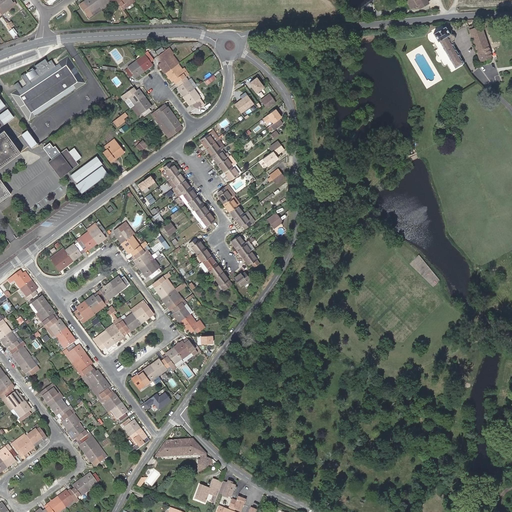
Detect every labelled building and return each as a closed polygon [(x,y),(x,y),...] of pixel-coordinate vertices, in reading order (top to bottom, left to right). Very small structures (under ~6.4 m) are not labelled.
[(0,0),(0,12),(2,15),(15,5),(11,0),(0,0)] [(99,6),(95,0),(85,0),(80,4),(88,16),(92,14),(90,12),(99,6)] [(95,0),(99,6),(100,6),(101,8),(102,9),(114,0),(95,0)] [(116,0),(123,9),(135,1),(134,0),(116,0)] [(406,0),(411,8),(417,5),(419,8),(428,3),(426,0),(406,0)] [(99,6),(90,12),(92,14),(101,8),(100,6),(99,6)] [(433,33),(438,41),(439,40),(455,67),(463,63),(451,42),(454,40),(455,37),(453,34),(451,33),(450,34),(445,26),(433,33)] [(469,30),(480,61),(492,57),(481,26),(469,30)] [(166,72),(176,65),(170,56),(173,53),(169,47),(158,55),(159,57),(160,58),(159,59),(160,61),(161,62),(159,64),(166,72)] [(148,51),(136,60),(144,70),(152,64),(151,62),(153,60),(154,59),(153,58),(148,51)] [(29,73),(27,75),(31,81),(27,84),(18,90),(17,89),(11,93),(29,121),(35,117),(35,116),(76,88),(76,89),(86,83),(67,55),(58,62),(59,63),(55,65),(51,59),(47,62),(45,58),(35,65),(37,68),(34,70),(32,67),(29,69),(29,71),(28,72),(29,73)] [(135,77),(144,70),(136,60),(127,67),(128,67),(125,70),(130,77),(133,75),(135,77)] [(178,63),(176,65),(183,74),(187,71),(184,68),(182,69),(178,63)] [(176,65),(166,72),(172,82),(174,81),(175,80),(177,83),(177,82),(184,77),(188,74),(187,71),(183,74),(176,65)] [(31,81),(27,75),(22,78),(27,84),(31,81)] [(207,84),(216,78),(214,75),(205,81),(207,84)] [(184,77),(177,82),(179,86),(177,87),(183,96),(194,88),(188,80),(187,80),(184,77)] [(257,93),(264,87),(257,78),(252,82),(253,83),(251,85),(257,93)] [(134,105),(145,97),(138,88),(136,90),(133,87),(121,96),(124,100),(125,99),(128,96),(129,97),(134,105)] [(194,88),(183,96),(190,105),(192,103),(194,106),(201,101),(199,98),(200,97),(194,88)] [(263,102),(265,104),(273,99),(269,94),(262,100),(263,102)] [(241,101),(240,100),(235,104),(241,113),(254,104),(247,95),(242,99),(243,99),(241,101)] [(151,106),(145,97),(134,105),(141,114),(142,113),(144,116),(151,111),(149,108),(151,106)] [(273,99),(265,104),(268,108),(275,102),(273,99)] [(141,114),(134,105),(132,107),(138,116),(141,114)] [(168,107),(167,107),(165,108),(163,105),(151,114),(160,125),(174,115),(168,107)] [(9,108),(0,114),(0,117),(5,125),(15,117),(9,108)] [(178,126),(179,125),(181,124),(174,115),(160,125),(169,137),(180,129),(178,126)] [(271,125),(279,119),(276,115),(269,121),(271,125)] [(279,119),(271,125),(275,129),(282,124),(279,119)] [(32,147),(39,142),(29,129),(23,133),(32,147)] [(0,179),(0,167),(20,153),(4,130),(0,133),(0,201),(11,194),(0,179)] [(204,143),(203,144),(206,148),(218,139),(212,130),(201,139),(204,143)] [(213,156),(222,149),(225,147),(218,139),(206,148),(209,152),(210,152),(213,156)] [(105,147),(107,149),(109,148),(116,142),(114,140),(105,147)] [(143,140),(136,145),(140,150),(147,145),(143,140)] [(109,148),(116,157),(123,151),(116,142),(109,148)] [(270,147),(273,151),(280,145),(277,142),(270,147)] [(280,145),(273,151),(276,155),(283,150),(280,145)] [(66,149),(62,152),(68,160),(70,158),(69,157),(71,155),(74,159),(72,161),(71,160),(69,161),(73,168),(78,165),(76,161),(82,157),(75,147),(69,152),(66,149)] [(116,157),(109,148),(107,149),(103,152),(110,160),(113,158),(114,159),(116,157)] [(215,160),(215,161),(218,165),(230,156),(227,152),(225,154),(222,149),(213,156),(216,160),(215,160)] [(62,152),(49,162),(61,177),(73,168),(69,161),(71,160),(72,161),(74,159),(71,155),(69,157),(70,158),(68,160),(62,152)] [(230,155),(230,156),(218,165),(221,169),(222,168),(225,172),(235,164),(236,163),(230,155)] [(86,162),(69,175),(75,182),(92,170),(86,162)] [(172,165),(169,162),(163,167),(171,178),(179,172),(173,164),(172,165)] [(235,164),(225,172),(228,176),(227,177),(230,181),(241,172),(235,164)] [(108,174),(103,167),(77,186),(82,193),(108,174)] [(167,180),(168,180),(171,178),(163,167),(160,170),(167,180)] [(270,175),(273,179),(281,173),(278,169),(270,175)] [(171,178),(177,186),(181,182),(185,179),(182,175),(182,176),(179,172),(171,178)] [(281,173),(273,179),(276,183),(284,178),(281,173)] [(143,190),(157,181),(153,174),(138,184),(143,190)] [(174,188),(177,186),(171,178),(168,180),(174,188)] [(189,184),(185,179),(181,182),(177,186),(183,194),(191,188),(190,187),(188,184),(189,184)] [(219,196),(224,203),(234,196),(235,195),(228,184),(218,192),(220,195),(219,196)] [(179,197),(180,196),(183,194),(177,186),(174,188),(173,189),(179,197)] [(189,202),(197,196),(194,192),(191,188),(183,194),(189,202)] [(142,199),(147,206),(156,200),(152,193),(142,199)] [(187,203),(189,202),(183,194),(180,196),(186,204),(187,203)] [(203,204),(200,200),(197,196),(189,202),(187,203),(186,204),(191,213),(192,212),(195,210),(203,204)] [(234,196),(224,203),(227,207),(230,212),(238,205),(240,204),(234,196)] [(206,208),(203,204),(195,210),(201,218),(210,212),(207,208),(206,208)] [(238,205),(230,212),(233,216),(233,215),(236,219),(244,214),(238,205)] [(198,220),(201,218),(195,210),(192,212),(198,220)] [(210,212),(201,218),(207,226),(215,220),(212,216),(210,212)] [(159,215),(158,213),(153,217),(156,221),(158,225),(159,224),(164,221),(159,215)] [(268,219),(271,224),(279,217),(276,213),(268,219)] [(244,214),(236,219),(242,226),(243,226),(245,229),(252,224),(244,214)] [(279,217),(271,224),(274,228),(282,222),(279,217)] [(95,241),(96,243),(105,236),(103,234),(106,232),(106,231),(99,221),(87,230),(88,231),(89,233),(95,241)] [(125,226),(127,225),(125,222),(115,229),(117,232),(115,234),(121,243),(132,235),(125,226)] [(134,234),(127,225),(125,226),(132,235),(134,234)] [(173,226),(167,230),(170,234),(176,230),(173,226)] [(76,240),(78,242),(89,233),(88,231),(76,240)] [(95,241),(89,233),(78,242),(83,249),(86,247),(88,249),(96,243),(95,241)] [(132,235),(121,243),(129,253),(131,252),(134,255),(141,249),(139,246),(140,246),(132,235)] [(239,235),(230,241),(233,245),(234,245),(237,249),(245,243),(239,235)] [(198,241),(195,238),(189,243),(196,254),(205,248),(199,240),(198,241)] [(239,254),(242,258),(251,251),(254,249),(248,240),(245,243),(237,249),(240,253),(239,254)] [(83,249),(78,242),(75,244),(74,243),(65,250),(73,260),(82,254),(80,251),(83,249)] [(146,253),(148,251),(145,247),(141,249),(134,255),(136,258),(134,260),(140,268),(151,260),(146,253)] [(65,250),(64,248),(50,258),(52,260),(65,250)] [(208,252),(205,248),(196,254),(202,262),(211,255),(209,252),(208,252)] [(62,268),(73,260),(65,250),(52,260),(58,268),(61,266),(62,268)] [(151,260),(154,258),(148,251),(146,253),(151,260)] [(251,251),(242,258),(245,261),(249,266),(251,264),(257,260),(257,259),(251,251)] [(208,270),(217,264),(214,260),(214,259),(211,255),(202,262),(200,264),(205,272),(208,270)] [(154,258),(151,260),(158,269),(159,269),(160,267),(154,258)] [(151,260),(140,268),(147,278),(149,276),(151,278),(161,271),(159,269),(158,269),(151,260)] [(214,278),(223,272),(221,268),(220,268),(217,264),(208,270),(214,278)] [(22,273),(20,271),(12,277),(14,280),(21,288),(31,281),(24,272),(22,273)] [(165,280),(167,278),(171,276),(168,272),(154,282),(157,286),(154,288),(162,298),(175,289),(172,285),(170,287),(165,280)] [(224,290),(232,285),(230,281),(226,276),(226,275),(223,272),(214,278),(220,286),(221,285),(224,290)] [(249,279),(245,273),(244,273),(242,274),(241,273),(233,279),(239,287),(249,279)] [(129,283),(124,276),(121,278),(118,275),(110,282),(118,292),(126,286),(126,285),(129,283)] [(37,289),(31,281),(21,288),(27,297),(28,297),(30,300),(37,294),(35,291),(37,289)] [(118,292),(110,282),(99,290),(101,292),(98,294),(104,302),(118,292)] [(186,285),(184,282),(175,289),(177,291),(177,292),(186,285)] [(175,293),(177,291),(175,289),(162,298),(168,307),(171,305),(173,308),(183,300),(182,298),(179,299),(175,293)] [(39,297),(37,294),(30,300),(32,303),(38,312),(48,304),(41,296),(39,297)] [(92,312),(101,305),(104,302),(98,294),(95,297),(93,294),(84,301),(92,312)] [(133,312),(145,303),(143,300),(131,310),(133,312)] [(183,300),(173,308),(175,311),(173,313),(179,322),(190,314),(184,305),(186,304),(183,300)] [(92,312),(84,301),(76,307),(78,310),(74,312),(82,323),(94,314),(92,312)] [(36,313),(38,312),(32,303),(29,305),(36,313)] [(140,323),(149,316),(147,314),(151,311),(145,303),(133,312),(140,323)] [(45,325),(55,318),(52,315),(55,313),(48,304),(38,312),(36,313),(45,325)] [(103,307),(101,305),(92,312),(94,314),(103,307)] [(140,323),(133,312),(122,320),(120,317),(117,319),(125,330),(128,328),(130,331),(140,323)] [(190,314),(179,322),(186,330),(188,328),(191,332),(195,328),(202,324),(200,320),(196,322),(190,314)] [(0,338),(1,339),(11,332),(5,323),(7,321),(5,318),(4,318),(0,321),(0,338)] [(55,336),(66,328),(59,319),(57,321),(55,318),(45,325),(53,337),(55,336)] [(125,330),(117,319),(115,320),(113,322),(114,323),(115,325),(107,331),(115,342),(124,336),(122,333),(125,330)] [(202,324),(195,328),(198,332),(205,327),(202,323),(202,324)] [(11,332),(1,339),(8,349),(10,347),(12,349),(22,343),(22,342),(15,332),(19,330),(17,328),(11,332)] [(72,337),(66,328),(55,336),(62,345),(62,344),(64,347),(72,341),(70,338),(72,337)] [(107,331),(106,330),(97,336),(98,338),(107,331)] [(98,338),(97,336),(94,339),(101,348),(104,346),(106,348),(115,342),(107,331),(98,338)] [(202,335),(202,344),(216,343),(215,334),(202,335)] [(62,344),(62,345),(65,349),(73,343),(75,341),(72,337),(70,338),(72,341),(64,347),(62,344)] [(185,343),(183,341),(174,347),(182,358),(184,361),(197,351),(189,340),(185,343)] [(22,343),(12,349),(15,353),(12,355),(19,365),(30,357),(23,347),(24,345),(22,343)] [(76,346),(74,344),(64,351),(72,363),(75,361),(85,354),(78,345),(76,346)] [(182,358),(174,347),(165,354),(167,356),(164,359),(169,366),(171,369),(173,370),(176,368),(173,364),(182,358)] [(93,364),(85,354),(75,361),(85,375),(92,369),(90,366),(93,364)] [(30,357),(19,365),(26,374),(29,372),(31,375),(39,369),(30,357)] [(166,368),(169,366),(164,359),(161,361),(159,358),(150,365),(158,376),(167,369),(166,368)] [(83,376),(85,375),(75,361),(72,363),(83,376)] [(150,365),(132,379),(137,386),(143,381),(144,383),(146,385),(153,380),(156,384),(161,380),(158,376),(150,365)] [(91,388),(103,379),(97,370),(94,372),(92,369),(85,375),(83,376),(82,377),(91,388)] [(10,386),(12,384),(5,376),(0,379),(0,389),(2,392),(0,392),(0,395),(1,397),(4,395),(12,389),(10,386)] [(100,400),(110,393),(108,390),(110,388),(103,379),(91,388),(100,400)] [(61,399),(63,397),(53,384),(50,386),(53,389),(61,399)] [(53,389),(50,386),(43,391),(45,394),(43,396),(50,407),(61,399),(53,389)] [(14,392),(12,389),(4,395),(14,408),(24,401),(16,391),(14,392)] [(157,393),(145,402),(149,406),(154,403),(158,409),(171,400),(165,392),(159,397),(157,393)] [(109,412),(121,403),(115,394),(112,396),(110,393),(100,400),(108,412),(109,412)] [(4,395),(1,397),(11,411),(14,408),(4,395)] [(61,399),(50,407),(57,416),(59,414),(62,417),(72,409),(70,406),(67,408),(61,399)] [(24,401),(14,408),(21,417),(18,420),(20,422),(31,414),(29,412),(31,410),(24,401)] [(128,411),(121,403),(109,412),(118,424),(128,416),(125,413),(128,411)] [(14,408),(11,411),(18,420),(21,417),(14,408)] [(72,409),(62,417),(64,420),(62,422),(68,430),(78,423),(80,421),(74,414),(75,413),(72,409)] [(131,421),(129,418),(120,425),(122,428),(124,427),(130,436),(140,428),(134,420),(131,421)] [(78,423),(68,430),(75,440),(75,439),(77,438),(79,441),(87,435),(78,423)] [(34,447),(43,440),(41,438),(44,435),(38,427),(35,429),(26,436),(34,447)] [(145,439),(147,437),(140,428),(130,436),(136,444),(130,449),(133,452),(147,442),(145,439)] [(26,436),(24,433),(11,444),(13,446),(26,436)] [(96,447),(98,445),(90,433),(87,435),(96,447)] [(85,454),(96,447),(87,435),(79,441),(81,444),(79,446),(85,454)] [(34,447),(26,436),(13,446),(18,454),(21,452),(23,455),(34,447)] [(206,469),(206,457),(206,454),(192,439),(166,441),(156,457),(200,454),(200,459),(198,460),(199,473),(201,472),(206,469)] [(14,458),(17,456),(8,444),(5,446),(5,447),(7,450),(0,455),(0,458),(7,468),(16,461),(14,458)] [(96,447),(85,454),(92,463),(94,461),(97,464),(107,457),(98,445),(96,447)] [(90,473),(81,479),(89,490),(98,483),(97,482),(100,480),(95,473),(92,475),(90,473)] [(140,486),(141,486),(147,478),(140,477),(137,484),(140,486)] [(89,490),(81,479),(72,486),(74,488),(71,490),(77,498),(80,496),(89,490)] [(200,485),(194,499),(205,503),(209,493),(217,496),(218,492),(222,484),(222,482),(214,479),(210,489),(200,485)] [(222,484),(218,492),(223,494),(228,483),(222,481),(222,482),(222,484)] [(228,483),(223,494),(223,496),(228,498),(228,496),(230,497),(235,486),(231,485),(232,483),(228,482),(228,483)] [(77,498),(71,490),(68,493),(66,490),(58,497),(66,507),(74,501),(74,500),(77,498)] [(59,511),(66,507),(58,497),(47,504),(49,507),(46,509),(48,511),(59,511)] [(233,511),(234,509),(241,511),(245,500),(244,499),(243,497),(241,497),(239,497),(237,497),(236,501),(231,500),(229,506),(230,507),(229,510),(219,506),(217,511),(218,511),(233,511)]
